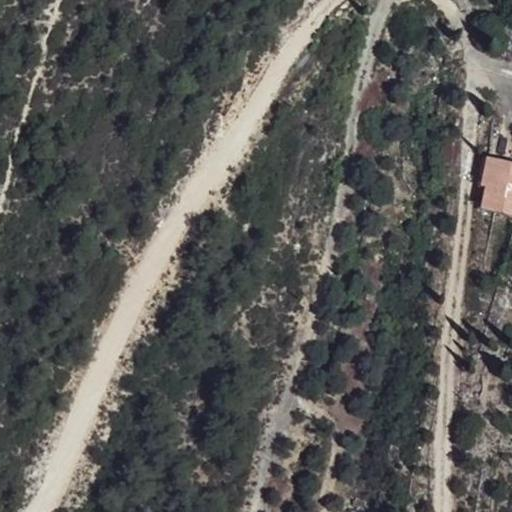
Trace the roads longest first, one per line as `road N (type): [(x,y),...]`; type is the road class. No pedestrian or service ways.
road 1 (track): [(317,0),(141,293),(46,511)]
road 2 (track): [(445,511),(441,309),(467,158),(470,25),(443,0)]
road 3 (track): [(391,0),(274,511)]
